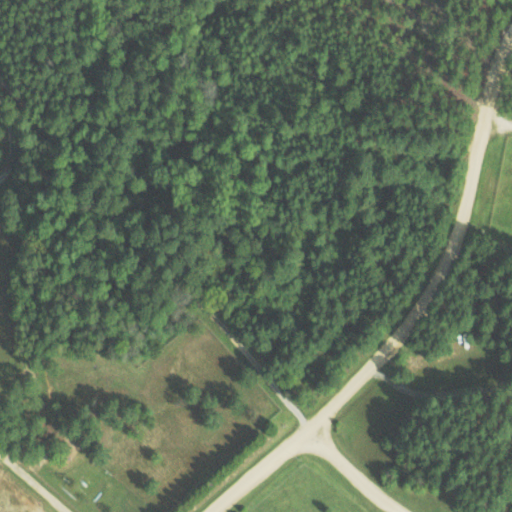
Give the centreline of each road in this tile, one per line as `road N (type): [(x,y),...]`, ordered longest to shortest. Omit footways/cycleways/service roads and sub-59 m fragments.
road 1 (residential): [(215,511),(382,355),(433,288),(465,200),(486,81),(511,29)]
road 2 (residential): [(311,425),(349,472),(397,511)]
